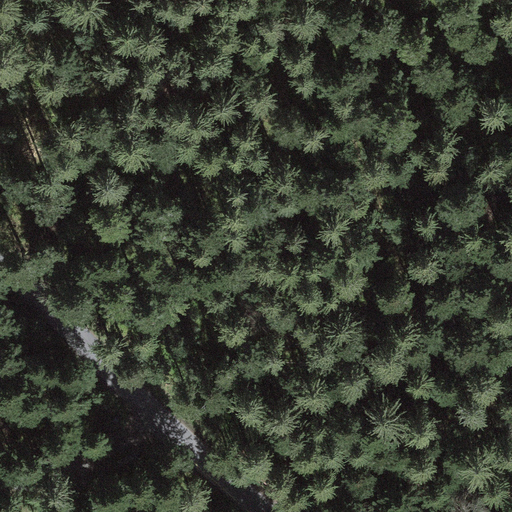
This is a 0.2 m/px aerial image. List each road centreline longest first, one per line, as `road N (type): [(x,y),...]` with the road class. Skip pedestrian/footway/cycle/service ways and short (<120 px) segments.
road 1 (track): [(405,511),(415,447),(511,144)]
road 2 (unclassified): [(0,268),(278,511)]
